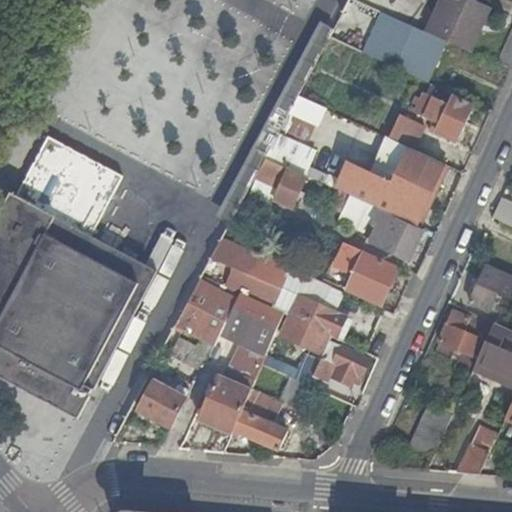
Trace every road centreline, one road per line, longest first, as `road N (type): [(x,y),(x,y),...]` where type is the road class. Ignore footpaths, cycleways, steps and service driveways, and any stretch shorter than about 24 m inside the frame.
road 1 (residential): [(511,117),(345,492)]
road 2 (residential): [(345,492),(119,471),(43,511)]
road 3 (residential): [(511,508),(345,492)]
